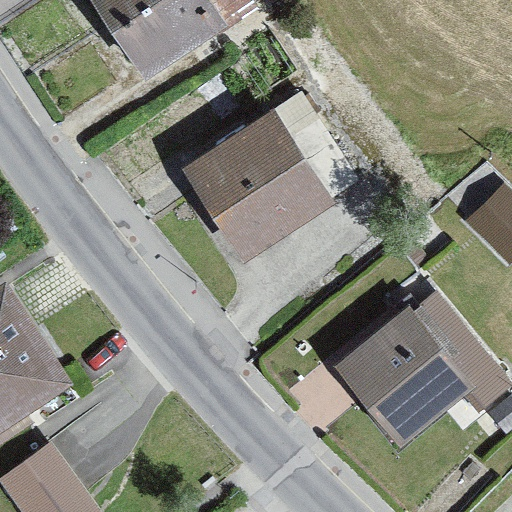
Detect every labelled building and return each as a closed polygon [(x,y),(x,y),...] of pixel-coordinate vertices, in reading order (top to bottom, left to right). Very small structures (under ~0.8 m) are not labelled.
[(202,0),(75,0),(125,75),(214,17),(202,0)] [(253,111),(166,169),(229,264),(317,205),(253,111)] [(457,234),(501,277),(511,265),(511,210),(495,195),(457,234)] [(0,423),(67,376),(0,280),(0,423)] [(413,288),(317,370),(390,455),(440,412),(460,435),(506,397),(413,288)] [(88,511),(37,451),(0,482),(0,498),(11,511),(88,511)]
